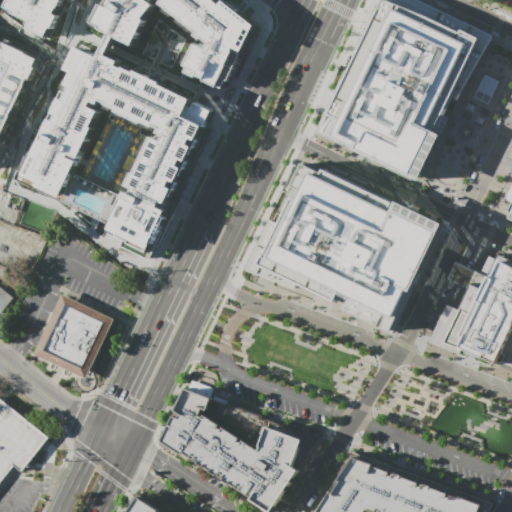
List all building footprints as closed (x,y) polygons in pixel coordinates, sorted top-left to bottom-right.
[(64,0),(59,13),(62,14),(52,35),(48,34),(47,37),(27,28),(30,21),(13,13),(14,10),(5,7),(8,0),(64,0)] [(225,89),(232,75),(238,78),(262,26),(228,0),(102,0),(91,25),(107,34),(98,53),(79,44),(68,69),(70,70),(32,152),(27,150),(13,179),(106,224),(102,232),(109,241),(148,259),(213,130),(208,128),(216,110),(196,100),(197,98),(165,82),(166,80),(111,53),(118,40),(132,47),(146,18),(144,17),(157,0),(163,0),(161,3),(197,31),(195,34),(201,39),(203,36),(209,41),(206,48),(196,43),(186,64),(190,66),(186,72),(225,89)] [(415,0),(474,27),(429,118),(436,122),(413,169),(355,142),(357,136),(337,126),(346,111),(334,105),(383,0),(415,0)] [(41,56),(37,65),(38,66),(31,81),(29,81),(0,140),(0,43),(1,44),(3,38),(41,56)] [(389,310),(400,283),(403,284),(429,228),(304,169),(266,252),(389,310)] [(511,196),(510,200),(502,219),(511,223),(511,196)] [(511,261),(511,310),(490,361),(446,341),(491,251),(511,261)] [(0,286),(14,297),(1,316),(0,315),(0,286)] [(63,294),(115,319),(86,379),(34,355),(63,294)] [(273,511),(318,439),(187,389),(162,442),(263,504),(273,511)] [(0,393),(55,437),(26,474),(17,467),(0,487),(0,393)] [(318,511),(355,455),(485,505),(480,511),(318,511)] [(161,511),(138,496),(129,511),(161,511)]
